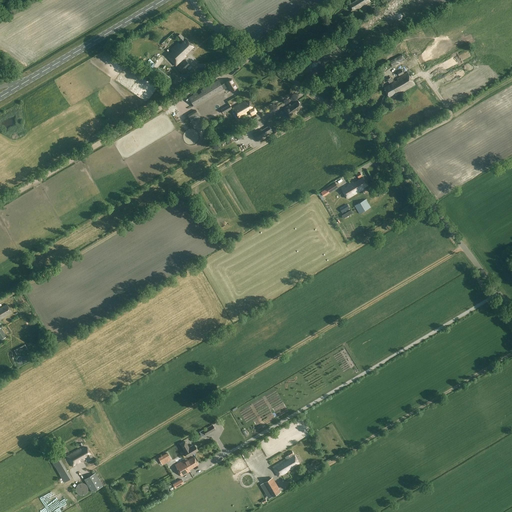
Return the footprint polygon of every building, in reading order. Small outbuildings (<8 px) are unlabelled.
[(358,9),(370,2),(369,0),(356,0),(357,0),(349,5),(353,11),(357,8),(358,9)] [(185,55),(193,47),(186,39),(180,45),(178,43),(170,50),(172,52),(167,57),(175,66),(186,56),(185,55)] [(397,61),(398,64),(394,66),(395,69),(400,67),(400,66),(402,65),(400,59),(397,61)] [(181,73),(190,65),(185,60),(177,68),(181,73)] [(397,72),(399,76),(409,71),(407,67),(397,72)] [(396,95),(415,84),(408,72),(397,79),(397,80),(395,82),(394,81),(391,83),(391,84),(384,88),(389,97),(395,94),(396,95)] [(444,77),(440,79),(444,87),(448,85),(444,77)] [(223,90),(228,87),(231,91),(237,88),(232,79),(225,83),(226,83),(221,85),(218,80),(200,90),(202,92),(198,94),(197,93),(188,98),(194,107),(223,89),(223,90)] [(150,85),(146,92),(153,96),(158,86),(155,85),(154,87),(150,85)] [(255,112),(256,111),(254,107),(253,108),(249,101),(246,103),(245,101),(233,108),(239,118),(246,114),(245,112),(249,110),(252,115),(256,113),(255,112)] [(295,113),(303,108),(298,101),(291,106),(290,104),(283,109),(290,119),(296,115),(295,113)] [(223,114),(232,109),(229,104),(221,109),(223,114)] [(190,120),(199,115),(196,110),(187,115),(190,120)] [(265,137),(272,133),(271,131),(268,126),(262,129),(261,129),(252,134),(256,141),(265,136),(265,137)] [(236,135),(239,140),(246,136),(243,131),(236,135)] [(363,177),(359,180),(354,183),(353,182),(347,185),(348,187),(345,188),(345,187),(341,189),(347,199),(364,189),(364,188),(368,185),(363,177)] [(335,182),(327,188),(329,192),(338,187),(335,182)] [(360,214),(370,208),(366,200),(355,206),(360,214)] [(0,319),(12,313),(7,304),(0,308),(0,319)] [(16,355),(28,350),(25,344),(14,350),(16,355)] [(212,424),(203,430),(206,435),(215,430),(212,424)] [(187,456),(197,451),(198,450),(195,445),(194,445),(193,444),(189,447),(185,441),(180,444),(184,450),(187,457),(187,456)] [(44,456),(51,453),(52,454),(57,452),(54,447),(52,448),(50,444),(42,448),(43,451),(42,451),(44,456)] [(88,461),(93,458),(86,447),(81,450),(80,449),(67,457),(72,466),(80,462),(79,461),(82,459),(83,460),(86,458),(88,461)] [(294,467),(300,463),(295,455),(289,459),(288,458),(272,467),(278,476),(281,474),(282,475),(287,472),(286,471),(290,469),(290,470),(294,468),(294,467)] [(189,470),(198,464),(194,457),(188,460),(186,458),(175,465),(181,476),(189,472),(189,470)] [(84,479),(92,492),(103,486),(95,473),(84,479)] [(279,488),(273,477),(264,482),(273,497),(281,492),(281,491),(280,491),(279,489),(279,488)] [(183,483),(181,479),(172,484),(174,488),(183,483)] [(87,486),(86,485),(85,484),(84,484),(83,483),(82,483),(81,483),(80,483),(79,484),(78,484),(78,485),(77,485),(76,486),(76,487),(76,488),(76,489),(76,490),(76,491),(76,492),(77,493),(78,494),(79,494),(79,495),(80,495),(82,495),(83,495),(84,495),(85,495),(85,494),(86,493),(87,493),(87,492),(88,491),(88,490),(88,489),(88,488),(87,487),(87,486)]
